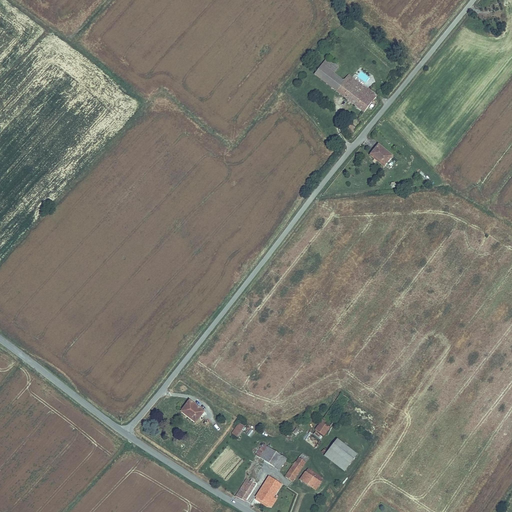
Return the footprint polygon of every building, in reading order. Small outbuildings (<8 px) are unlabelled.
[(315,75),(331,88),(339,77),(334,74),(339,67),(327,59),(315,75)] [(339,77),(331,88),(364,112),(376,95),(368,89),(367,90),(363,87),(359,92),(347,84),(339,77)] [(359,92),(363,87),(351,78),(347,84),(359,92)] [(351,130),(354,127),(346,121),(344,124),(351,130)] [(369,156),(383,167),(392,157),(378,146),(369,156)] [(347,400),(339,394),(314,431),(322,437),(347,400)] [(180,412),(194,423),(203,412),(189,401),(180,412)] [(236,437),(243,427),(238,424),(231,434),(236,437)] [(250,438),(255,432),(250,428),(245,434),(250,438)] [(344,471),(357,455),(337,439),(324,455),(344,471)] [(262,445),(255,457),(278,472),(285,460),(262,445)] [(291,482),(307,459),(300,455),(284,478),(291,482)] [(314,491),(320,483),(305,473),(299,481),(314,491)] [(255,498),(266,505),(271,499),(279,486),(267,478),(255,498)] [(235,497),(244,501),(254,484),(246,479),(235,497)] [(271,499),(266,505),(270,508),(275,501),(271,499)]
